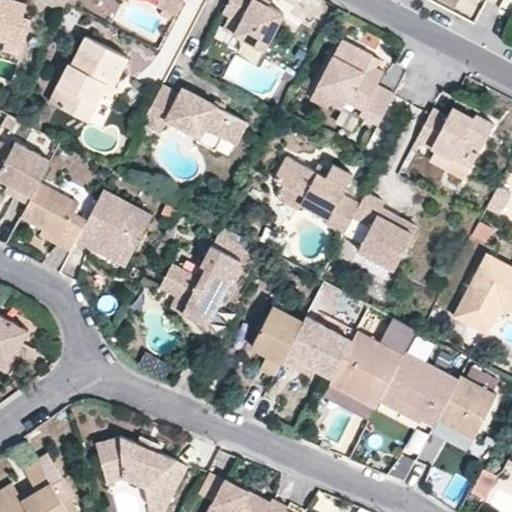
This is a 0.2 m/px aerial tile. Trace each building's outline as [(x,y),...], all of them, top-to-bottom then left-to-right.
[(0,0),(0,41),(5,43),(22,49),(33,13),(19,9),(20,1),(16,0),(0,0)] [(160,0),(157,4),(176,16),(184,0),(160,0)] [(230,0),(223,12),(242,22),(235,35),(266,51),(286,14),(268,5),(258,0),(230,0)] [(73,62),(70,61),(49,101),(86,121),(97,101),(108,82),(113,85),(128,57),(87,36),(73,62)] [(382,78),(366,69),(372,55),(342,40),(317,87),(363,111),(359,117),(378,127),(396,93),(379,84),(382,78)] [(5,43),(1,52),(19,57),(22,49),(5,43)] [(382,60),(372,55),(366,69),(382,78),(384,74),(377,69),(382,60)] [(389,62),(382,84),(395,88),(402,67),(389,62)] [(86,121),(96,127),(117,88),(113,85),(108,82),(97,101),(86,121)] [(162,130),(168,117),(201,134),(204,126),(223,136),(235,142),(247,120),(224,108),(213,102),(183,87),(179,92),(163,84),(144,120),(162,130)] [(224,108),(227,103),(215,98),(213,102),(224,108)] [(454,106),(449,115),(434,107),(417,138),(436,148),(454,157),(457,155),(472,163),(495,122),(476,113),(473,117),(454,106)] [(201,134),(197,140),(215,149),(223,136),(204,126),(201,134)] [(15,140),(0,168),(0,176),(18,187),(15,194),(27,201),(38,181),(49,158),(15,140)] [(436,148),(431,158),(465,177),(472,163),(457,155),(454,157),(436,148)] [(279,195),(300,206),(327,221),(326,223),(345,233),(353,218),(359,204),(341,195),(351,176),(332,166),(328,173),(324,180),(310,173),(287,160),(273,185),(282,189),(279,195)] [(315,167),(310,173),(324,180),(328,173),(315,167)] [(20,214),(44,226),(59,234),(55,241),(70,249),(77,237),(87,215),(72,209),(76,201),(38,181),(27,201),(20,214)] [(93,246),(96,240),(128,257),(152,213),(102,187),(87,215),(77,237),(93,246)] [(353,218),(372,228),(360,251),(395,271),(418,229),(398,218),(395,224),(378,215),(382,208),(385,203),(366,192),(359,204),(353,218)] [(279,195),(275,202),(296,213),(300,206),(279,195)] [(382,208),(378,215),(395,224),(398,218),(382,208)] [(55,241),(59,234),(44,226),(41,233),(55,241)] [(96,240),(93,246),(125,263),(128,257),(96,240)] [(199,263),(204,266),(197,278),(169,263),(158,283),(175,294),(186,299),(181,310),(194,317),(205,323),(239,258),(209,243),(199,263)] [(486,334),(497,316),(511,311),(511,266),(491,256),(483,260),(453,317),(486,334)] [(175,294),(170,304),(181,310),(186,299),(175,294)] [(272,372),(281,358),(302,318),(273,303),(251,344),(265,352),(259,365),(264,367),(272,372)] [(298,368),(301,360),(315,368),(331,375),(350,339),(306,314),(302,318),(281,358),(292,364),(298,368)] [(0,358),(9,363),(17,349),(23,338),(27,329),(0,315),(0,358)] [(357,328),(350,339),(331,375),(327,381),(363,400),(375,406),(379,398),(384,388),(403,354),(357,328)] [(29,341),(23,338),(17,349),(23,353),(29,341)] [(29,341),(23,353),(35,359),(41,347),(29,341)] [(403,354),(384,388),(424,411),(420,418),(426,422),(432,424),(436,417),(458,378),(405,350),(403,354)] [(0,372),(3,374),(9,363),(0,358),(0,372)] [(301,360),(298,368),(311,375),(315,368),(301,360)] [(456,428),(472,437),(496,393),(460,373),(458,378),(436,417),(456,428)] [(327,381),(319,395),(367,420),(375,406),(363,400),(327,381)] [(384,388),(379,398),(418,420),(420,418),(424,411),(384,388)] [(108,479),(125,475),(147,484),(151,511),(160,511),(188,462),(155,449),(122,434),(97,442),(108,479)] [(511,473),(511,446),(501,468),(511,473)] [(21,469),(34,491),(28,494),(21,498),(17,493),(0,503),(0,511),(77,511),(70,498),(63,503),(36,460),(21,469)] [(497,474),(482,466),(470,489),(484,497),(497,474)] [(205,511),(282,511),(285,509),(287,504),(270,497),(268,498),(237,483),(223,476),(205,511)] [(0,503),(17,493),(9,481),(0,487),(0,503)]
